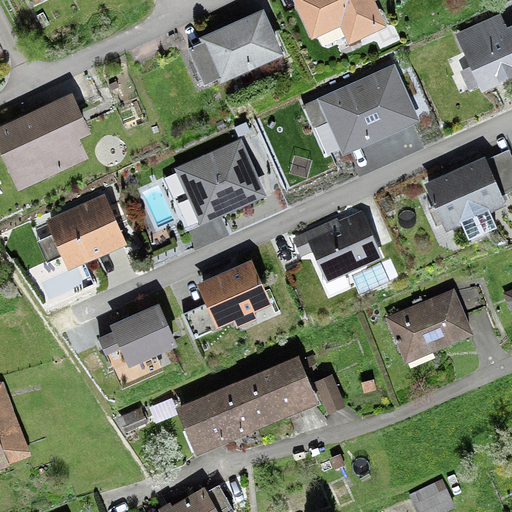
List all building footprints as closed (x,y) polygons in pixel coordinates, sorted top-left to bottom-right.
[(298,0),(314,33),(342,20),(351,38),(381,24),(370,0),(369,0),(298,0)] [(278,52),(261,15),(189,48),(205,84),(278,52)] [(511,30),(468,50),(484,86),(511,73),(511,30)] [(345,149),(414,118),(395,77),(353,96),(350,89),(324,101),(345,149)] [(0,132),(0,141),(10,164),(27,156),(36,175),(82,154),(73,135),(85,129),(71,99),(0,132)] [(200,214),(217,207),(219,212),(245,200),(242,195),(258,187),(239,144),(181,170),(200,214)] [(429,185),(447,226),(461,220),(469,239),(497,226),(489,208),(502,202),(500,196),(511,190),(511,158),(488,170),(484,160),(429,185)] [(51,222),(70,264),(122,241),(103,199),(51,222)] [(315,247),(329,277),(343,270),(348,272),(362,267),(363,261),(378,255),(360,216),(311,238),(309,233),(295,239),(302,253),(315,247)] [(221,326),(219,321),(265,301),(249,265),(203,286),(213,307),(202,312),(210,331),(221,326)] [(453,291),(389,318),(404,354),(430,343),(432,349),(470,332),(453,291)] [(116,331),(100,339),(114,369),(174,343),(158,306),(114,326),(116,331)] [(184,430),(193,450),(229,435),(282,412),(313,399),(296,360),(181,409),(190,428),(184,430)] [(331,377),(318,382),(329,407),(342,402),(331,377)] [(55,462),(45,438),(23,445),(0,387),(0,465),(7,463),(11,473),(31,466),(33,471),(55,462)] [(418,511),(437,511),(454,504),(441,481),(410,495),(418,511)] [(231,511),(234,511),(219,485),(205,493),(204,490),(166,511),(145,511),(144,509),(138,511),(231,511)]
